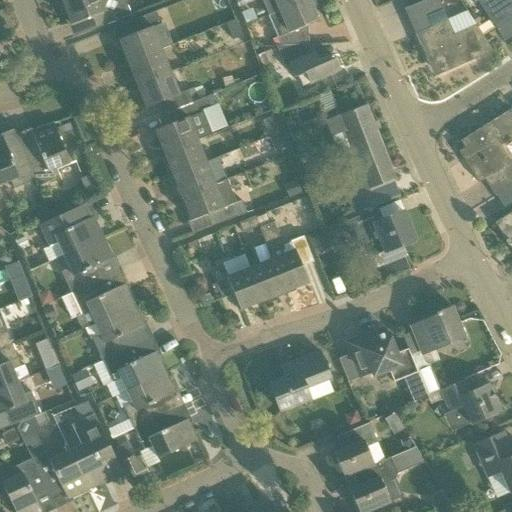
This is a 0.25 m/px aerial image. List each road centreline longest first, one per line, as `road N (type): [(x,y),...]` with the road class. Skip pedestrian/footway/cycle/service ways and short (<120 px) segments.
road 1 (residential): [(202,367),(107,146),(58,84)]
road 2 (residential): [(202,367),(473,265)]
road 3 (residential): [(416,134),(355,0)]
road 4 (residential): [(473,265),(416,134)]
